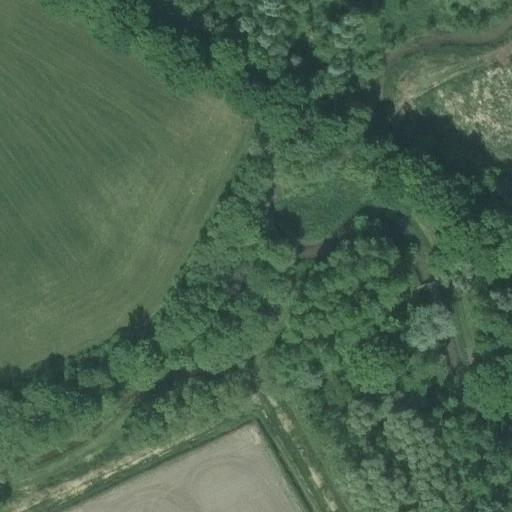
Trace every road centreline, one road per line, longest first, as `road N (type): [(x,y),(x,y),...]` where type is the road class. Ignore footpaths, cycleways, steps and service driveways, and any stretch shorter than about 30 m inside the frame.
road 1 (track): [(448,279),(403,207),(367,171),(398,88),(511,48)]
road 2 (track): [(0,487),(75,461),(130,413),(237,378),(263,362),(283,334)]
road 3 (track): [(283,334),(306,273),(371,229),(387,241),(408,294)]
road 4 (track): [(408,294),(448,279),(482,397),(511,417)]
